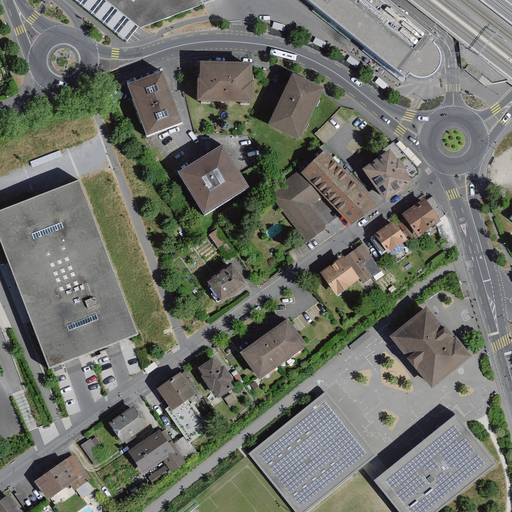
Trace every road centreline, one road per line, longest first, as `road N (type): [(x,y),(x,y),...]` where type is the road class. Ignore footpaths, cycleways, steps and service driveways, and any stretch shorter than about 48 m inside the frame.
road 1 (residential): [(441,165),(212,340),(0,481)]
road 2 (tertiary): [(90,64),(196,42),(246,41),(324,66),(427,133)]
